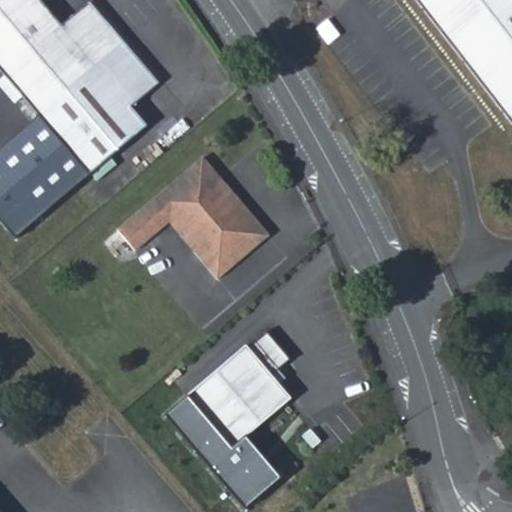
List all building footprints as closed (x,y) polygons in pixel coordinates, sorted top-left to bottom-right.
[(38,0),(0,0),(0,73),(86,176),(144,127),(128,107),(156,83),(89,3),(61,27),(38,0)] [(511,0),(415,0),(511,123),(511,0)] [(186,206),(217,178),(200,159),(115,233),(133,253),(167,223),(173,217),(186,206)] [(266,235),(217,178),(186,206),(239,258),(266,235)] [(199,247),(193,253),(216,279),(239,258),(186,206),(173,217),(199,247)] [(193,253),(199,247),(173,217),(167,223),(193,253)] [(165,415),(246,508),(283,477),(247,436),(291,397),(272,374),(291,358),(267,330),(248,347),(246,345),(165,415)]
